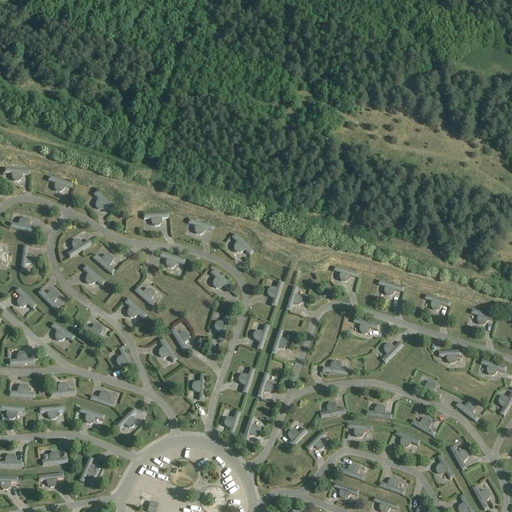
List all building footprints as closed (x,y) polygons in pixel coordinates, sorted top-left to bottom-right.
[(29,177),(30,172),(4,170),(4,175),(11,176),(11,178),(11,181),(14,184),(18,184),(20,182),(21,179),(22,177),(29,177)] [(73,190),(74,185),(50,177),(49,182),(55,184),(55,186),(55,189),(56,193),(60,194),(63,193),(65,190),(66,188),(73,190)] [(116,210),(97,192),(94,196),(99,201),(98,202),(96,205),(96,208),(99,211),(103,211),(106,210),(107,208),(113,213),(116,210)] [(169,220),(169,215),(144,216),(144,221),(151,220),(151,223),(153,226),(155,228),(159,228),(161,225),(162,223),(162,220),(169,220)] [(29,228),(30,226),(29,223),(27,220),(24,219),(21,221),(19,224),(18,226),(11,225),(10,229),(35,235),(37,230),(29,228)] [(213,233),(214,228),(190,220),(188,225),(196,227),(195,229),(195,232),(197,235),(200,237),(204,235),(205,233),(206,231),(213,233)] [(254,253),(236,235),(232,239),(237,244),(236,245),(234,248),(234,251),(237,254),(241,255),(243,253),(245,251),(251,257),(254,253)] [(83,245),(82,243),(80,242),(77,241),(73,243),(72,246),(73,249),(74,251),(68,255),(71,259),(92,246),(89,242),(83,245)] [(210,249),(222,262),(230,254),(218,242),(210,249)] [(26,274),(27,266),(29,266),(32,265),(35,263),(35,259),(33,256),(30,255),(28,255),(29,248),(23,247),(21,273),(26,274)] [(12,261),(12,254),(6,254),(5,278),(10,278),(10,268),(17,268),(17,261),(12,261)] [(184,267),(186,262),(161,254),(160,259),(167,261),(166,263),(166,266),(168,269),(171,270),(174,269),(176,267),(177,264),(184,267)] [(102,260),(96,256),(93,259),(112,276),(116,273),(110,268),(112,266),(113,263),(112,260),(109,257),(106,257),(103,258),(102,260)] [(106,283),(86,267),(83,271),(88,276),(87,278),(86,281),(86,284),(89,286),(93,286),(95,285),(97,283),(102,287),(106,283)] [(358,279),(359,275),(335,267),(333,272),(341,274),(340,276),(340,279),(341,283),(345,284),(348,283),(350,280),(351,278),(358,279)] [(233,288),(214,271),(211,274),(216,279),(215,281),(213,284),(213,287),(216,290),(220,290),(222,289),(224,287),(230,291),(233,288)] [(204,295),(210,300),(214,295),(198,279),(195,283),(192,280),(188,284),(202,298),(204,295)] [(403,294),(405,289),(380,281),(379,286),(386,289),(385,291),(385,294),(387,297),(391,298),(394,297),(396,294),(396,292),(403,294)] [(276,309),(284,284),(279,283),(277,290),(274,289),(271,289),(269,291),(267,295),(269,298),(271,299),(274,300),(271,307),(276,309)] [(299,307),(302,305),(303,301),(301,298),(299,297),(297,296),(299,289),(294,287),(286,312),(291,313),(293,306),(295,307),(299,307)] [(37,308),(19,289),(15,293),(21,298),(19,300),(17,303),(18,306),(20,309),(24,309),(26,308),(28,306),(33,311),(37,308)] [(144,294),(138,289),(134,293),(154,310),(158,305),(152,301),(153,299),(155,297),(154,293),(151,290),(148,290),(145,292),(144,294)] [(47,296),(42,291),(38,295),(56,313),(61,308),(55,304),(57,302),(58,299),(58,296),(55,293),(51,293),(49,294),(47,296)] [(450,308),(451,304),(427,296),(425,301),(432,303),(432,305),(432,308),(433,311),(437,313),(441,311),(442,309),(443,306),(450,308)] [(147,317),(128,300),(125,304),(130,309),(128,311),(127,314),(128,317),(131,320),(134,319),(137,318),(138,316),(144,321),(147,317)] [(496,323),(498,318),(473,310),(471,316),(479,318),(478,320),(478,323),(479,326),(483,327),(487,326),(488,323),(489,321),(496,323)] [(223,343),(231,318),(226,317),(224,324),(222,323),(218,323),(215,325),(214,329),(216,331),(218,333),(220,334),(218,341),(223,343)] [(378,332),(380,327),(355,319),(354,324),(361,327),(360,329),(360,332),(362,335),(366,336),(368,335),(371,332),(371,330),(378,332)] [(76,339),(54,324),(51,328),(57,332),(56,334),(55,337),(56,340),(59,343),(63,343),(65,341),(66,339),(72,343),(76,339)] [(103,332),(102,329),(98,326),(95,327),(92,329),(91,331),(85,327),(82,331),(104,345),(106,341),(100,337),(102,335),(103,332)] [(202,326),(198,336),(204,338),(208,329),(202,326)] [(262,352),(270,328),(265,326),(263,333),(261,332),(257,332),(254,334),(253,338),(254,341),(257,343),(259,343),(257,351),(262,352)] [(179,335),(175,329),(171,332),(185,354),(189,351),(185,345),(187,344),(189,341),(189,338),(187,334),(184,334),(181,335),(179,335)] [(284,351),(287,349),(288,345),(287,342),(283,340),(282,340),(284,333),(279,331),(271,355),(276,357),(278,350),(281,351),(284,351)] [(500,337),(504,338),(504,343),(511,343),(511,334),(500,333),(500,337)] [(177,361),(163,340),(159,342),(163,349),(161,350),(159,352),(159,356),(161,359),(164,360),(167,359),(169,358),(173,364),(177,361)] [(386,365),(404,347),(401,343),(395,349),(394,347),(391,345),(388,346),(385,349),(384,352),(386,355),(388,356),(382,361),(386,365)] [(147,370),(158,366),(150,345),(144,347),(146,354),(142,356),(147,370)] [(135,371),(123,348),(119,350),(122,357),(120,358),(117,360),(116,363),(118,367),(121,369),(124,368),(127,367),(130,374),(135,371)] [(379,351),(369,351),(369,365),(379,365),(379,351)] [(458,360),(458,357),(465,357),(465,352),(439,354),(440,359),(447,358),(447,360),(448,363),(451,366),(455,365),(457,363),(458,360)] [(28,361),(28,359),(27,356),(24,353),(20,354),(18,356),(17,359),(17,362),(10,361),(10,367),(36,366),(35,360),(28,361)] [(506,374),(507,369),(483,361),(481,366),(488,368),(488,370),(488,373),(489,377),(493,378),(496,377),(498,374),(499,372),(506,374)] [(342,371),(342,369),(342,365),(340,363),(336,362),(333,364),(331,367),(331,370),(323,369),(323,374),(349,377),(349,372),(342,371)] [(247,396),(255,371),(251,370),(248,377),(247,376),(243,376),(240,378),(239,381),(240,384),(242,386),(245,387),(242,394),(247,396)] [(270,394),(272,392),(274,388),(272,385),(269,384),(268,383),(270,376),(265,374),(257,399),(262,400),(264,393),(266,394),(270,394)] [(205,401),(205,376),(200,376),(200,383),(198,383),(195,384),(192,386),(192,390),(194,393),(197,394),(199,394),(200,401),(205,401)] [(233,379),(225,380),(226,399),(234,398),(233,379)] [(436,391),(437,388),(435,385),(431,384),(428,384),(426,387),(425,389),(419,386),(417,391),(440,401),(442,396),(435,394),(436,391)] [(50,395),(50,400),(76,398),(75,393),(68,393),(68,391),(67,388),(64,386),(60,386),(58,389),(57,391),(57,394),(50,395)] [(183,404),(189,403),(185,386),(176,388),(178,399),(181,398),(183,404)] [(9,394),(8,399),(33,402),(34,397),(27,396),(27,394),(26,391),(24,388),(20,388),(18,390),(16,392),(16,395),(9,394)] [(110,400),(110,397),(108,395),(104,393),(101,395),(100,397),(99,399),(92,397),(90,402),(114,410),(116,404),(109,402),(110,400)] [(505,418),(511,405),(511,394),(509,400),(507,399),(504,398),(501,399),(499,403),(500,405),(502,408),(504,409),(499,415),(505,418)] [(339,411),(338,409),(337,406),(334,404),(330,405),(328,407),(328,411),(328,413),(320,414),(322,420),(347,415),(346,410),(339,411)] [(465,408),(459,404),(456,408),(476,424),(479,420),(474,415),(475,413),(476,410),(476,407),(473,404),(469,405),(467,407),(465,408)] [(386,415),(386,413),(386,410),(384,407),(379,407),(376,409),(375,411),(375,414),(368,412),(367,418),(392,422),(393,416),(386,415)] [(24,415),(24,410),(0,408),(0,413),(6,414),(5,416),(6,419),(8,422),(12,422),(15,420),(16,417),(16,414),(24,415)] [(64,414),(64,409),(38,411),(39,416),(46,415),(46,418),(47,420),(50,423),(54,422),(56,420),(57,417),(57,414),(64,414)] [(103,422),(105,417),(81,409),(79,414),(86,416),(85,418),(85,421),(87,424),(91,426),(94,425),(96,422),(96,420),(103,422)] [(133,429),(135,426),(136,423),(134,420),(133,419),(138,414),(134,410),(116,428),(119,431),(125,426),(126,428),(129,429),(133,429)] [(233,439),(241,415),(236,413),(234,420),(232,419),(229,419),(226,421),(224,425),(226,428),(228,430),(230,430),(228,437),(233,439)] [(255,438),(258,436),(259,431),(258,429),(255,427),(253,426),(255,419),(250,418),(242,442),(247,444),(249,437),(252,438),(255,438)] [(431,428),(432,425),(431,422),(427,420),(424,421),(422,423),(421,425),(414,422),(412,426),(434,439),(437,434),(430,430),(431,428)] [(373,434),(374,429),(348,425),(348,430),(355,431),(355,433),(355,437),(357,439),(361,440),(364,438),(365,435),(366,433),(373,434)] [(290,452),(309,433),(304,429),(300,435),(298,433),(295,432),(292,432),(289,435),(289,438),(291,441),(292,443),(287,448),(290,452)] [(326,449),(326,445),(325,442),(323,441),(329,436),(325,432),(306,450),(310,454),(315,448),(317,450),(319,452),(323,451),(326,449)] [(419,448),(421,443),(397,432),(395,437),(402,440),(401,442),(401,445),(402,448),(406,450),(409,449),(411,447),(412,445),(419,448)] [(459,454),(455,448),(451,450),(463,473),(468,470),(464,464),(466,462),(469,460),(469,457),(467,453),(464,452),(461,453),(459,454)] [(163,457),(191,465),(193,458),(165,450),(163,457)] [(61,461),(60,458),(59,455),(57,453),(52,454),(50,456),(49,459),(50,462),(42,462),(43,467),(68,465),(68,460),(61,461)] [(16,464),(16,462),(16,459),(13,456),(9,456),(6,458),(5,461),(5,464),(0,463),(0,469),(24,470),(24,464),(16,464)] [(455,479),(442,456),(438,459),(441,465),(440,466),(437,469),(437,472),(438,476),(441,477),(445,476),(447,475),(450,481),(455,479)] [(92,479),(95,478),(97,474),(96,471),(93,469),(91,468),(94,461),(89,459),(79,483),(84,485),(87,478),(89,479),(92,479)] [(359,474),(359,470),(358,468),(354,466),(351,467),(349,470),(348,472),(341,470),(339,475),(364,483),(365,478),(358,476),(359,474)] [(57,483),(57,481),(65,481),(64,475),(39,478),(39,483),(46,482),(47,484),(48,487),(50,489),(54,489),(57,486),(57,483)] [(18,485),(19,479),(0,478),(0,484),(0,486),(1,489),(3,491),(7,492),(10,490),(11,487),(11,484),(18,485)] [(399,488),(399,484),(398,481),(394,480),(391,481),(389,484),(388,486),(381,484),(379,489),(404,497),(406,491),(399,490),(399,488)] [(358,498),(360,493),(336,484),(334,488),(341,492),(340,493),(340,497),(342,500),(346,501),(349,500),(351,498),(352,495),(358,498)] [(481,494),(478,487),(473,490),(484,511),(486,511),(490,510),(486,504),(488,502),(491,500),(491,497),(489,493),(486,492),(483,493),(481,494)] [(473,511),(464,496),(460,499),(464,505),(461,507),(459,509),(459,511),(458,511),(473,511)] [(397,511),(400,507),(375,498),(374,503),(381,506),(380,508),(380,511),(390,511),(391,511),(392,509),(397,511)] [(429,511),(424,499),(419,501),(422,508),(420,509),(418,511),(417,511),(429,511)] [(442,511),(454,511),(451,500),(444,503),(446,509),(442,511)]
